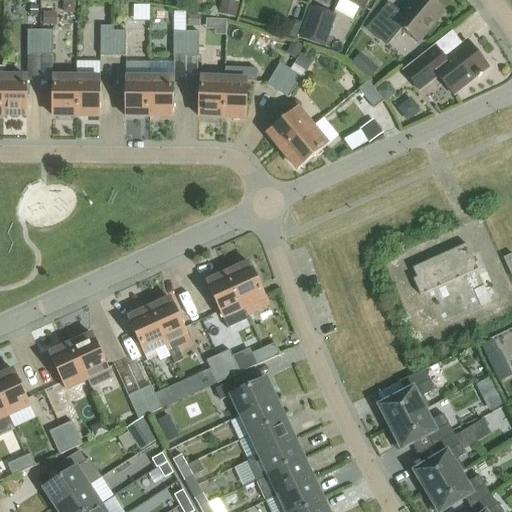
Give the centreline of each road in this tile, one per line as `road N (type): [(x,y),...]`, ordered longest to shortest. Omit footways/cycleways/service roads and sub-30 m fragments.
road 1 (residential): [(268,207),(311,351),(391,511)]
road 2 (residential): [(0,330),(268,207)]
road 3 (residential): [(0,155),(220,156),(256,181),(268,207)]
road 4 (residential): [(268,207),(511,95)]
